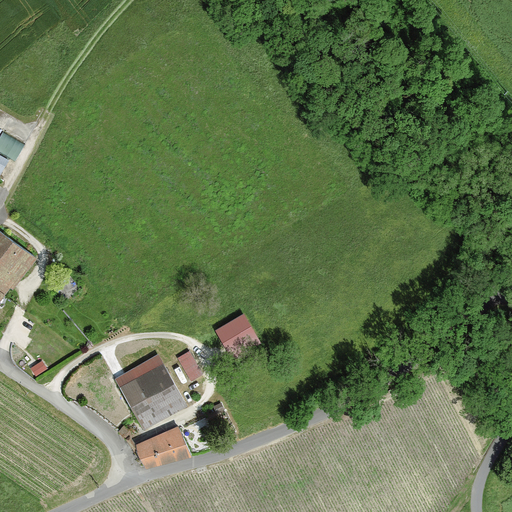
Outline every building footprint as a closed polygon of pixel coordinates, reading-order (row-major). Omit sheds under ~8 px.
[(0,142),(0,149),(20,158),(28,141),(5,131),(0,142)] [(0,232),(0,300),(11,286),(14,288),(35,259),(0,232)] [(246,317),(219,332),(232,357),(259,342),(246,317)] [(191,351),(179,358),(192,382),(204,375),(191,351)] [(160,356),(118,380),(146,428),(188,404),(160,356)] [(39,375),(52,366),(46,358),(34,366),(39,375)] [(125,427),(120,432),(130,440),(134,435),(125,427)] [(180,428),(139,446),(148,467),(193,455),(180,428)]
